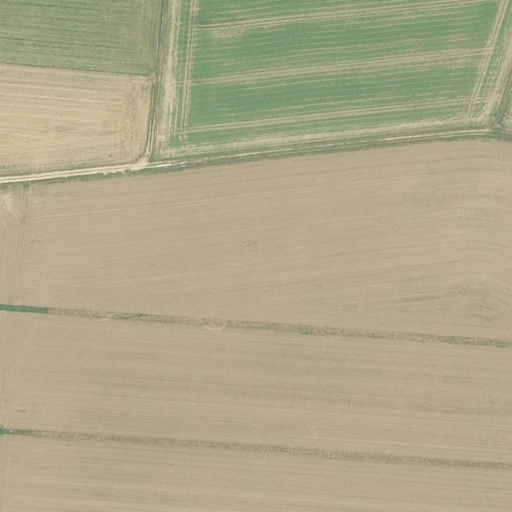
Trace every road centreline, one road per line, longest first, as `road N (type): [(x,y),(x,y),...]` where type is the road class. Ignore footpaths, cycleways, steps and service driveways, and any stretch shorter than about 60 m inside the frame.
road 1 (track): [(511,136),(495,130),(0,181)]
road 2 (track): [(145,166),(161,0)]
